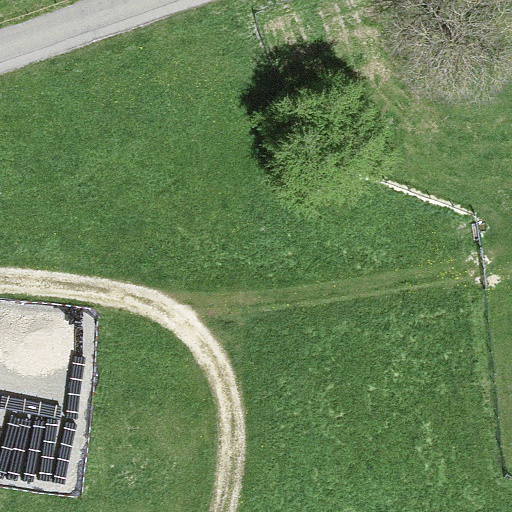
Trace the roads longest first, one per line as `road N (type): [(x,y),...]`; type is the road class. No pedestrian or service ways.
road 1 (track): [(222,511),(240,432),(228,384),(208,352),(137,299),(0,278)]
road 2 (tertiary): [(131,0),(0,44)]
